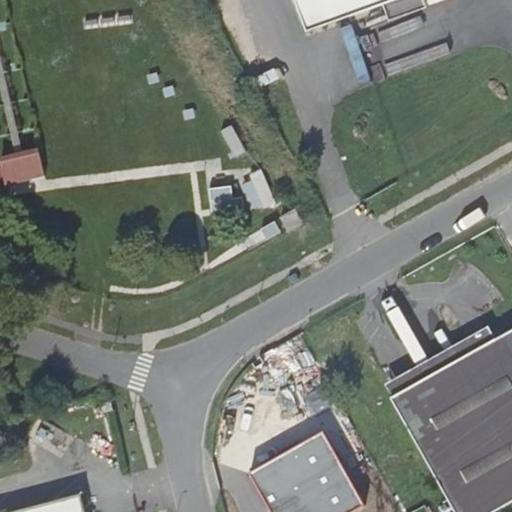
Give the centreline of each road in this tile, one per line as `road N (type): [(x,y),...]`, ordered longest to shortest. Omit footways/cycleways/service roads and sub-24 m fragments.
road 1 (unclassified): [(169,390),(207,358),(511,185)]
road 2 (unknown): [(366,267),(261,0)]
road 3 (residential): [(0,336),(169,390)]
road 4 (unclassified): [(169,390),(190,511)]
